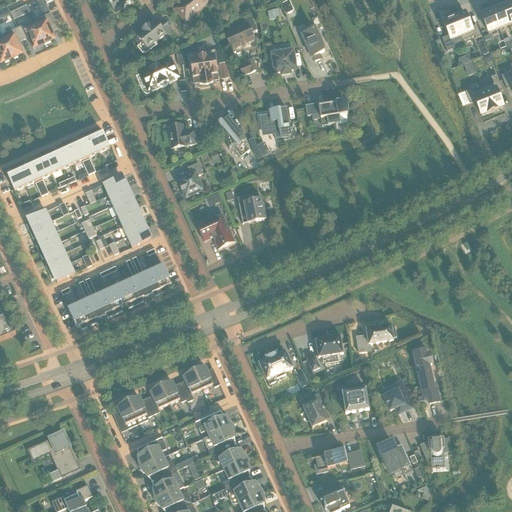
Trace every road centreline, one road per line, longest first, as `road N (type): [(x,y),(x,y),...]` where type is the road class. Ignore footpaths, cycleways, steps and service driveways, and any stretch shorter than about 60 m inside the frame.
road 1 (tertiary): [(511,173),(220,312)]
road 2 (tertiary): [(225,323),(511,187)]
road 3 (residential): [(135,117),(339,84)]
road 4 (residential): [(135,117),(203,273)]
road 5 (residential): [(281,448),(449,421)]
road 6 (residential): [(168,238),(43,295)]
road 7 (tertiary): [(204,318),(76,365)]
road 8 (residential): [(66,341),(190,286)]
road 9 (tertiary): [(82,377),(209,330)]
road 10 (residential): [(263,454),(209,330)]
road 11 (residential): [(168,238),(115,119)]
road 12 (residential): [(0,168),(115,119)]
